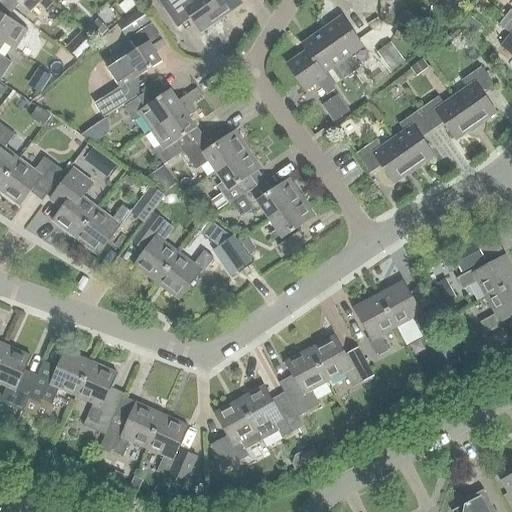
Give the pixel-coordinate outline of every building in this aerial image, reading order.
[(0,0),(13,11),(19,3),(29,13),(38,4),(45,11),(53,3),(49,0),(0,0)] [(8,18),(13,11),(0,0),(0,39),(4,42),(15,49),(27,30),(8,18)] [(125,0),(118,6),(125,14),(135,5),(131,0),(125,0)] [(220,18),(207,0),(158,0),(178,28),(191,18),(200,32),(220,18)] [(207,0),(220,18),(240,4),(237,0),(207,0)] [(149,21),(142,9),(117,24),(125,37),(149,21)] [(401,12),(395,25),(412,33),(418,20),(401,12)] [(321,30),(352,74),(359,68),(351,56),(363,47),(341,16),(321,30)] [(511,23),(504,18),(498,25),(510,34),(501,46),(511,55),(511,23)] [(468,19),(459,31),(472,40),(481,29),(468,19)] [(96,41),(108,29),(100,21),(88,33),(96,41)] [(130,82),(161,62),(155,52),(165,46),(150,24),(128,39),(136,50),(107,69),(119,88),(94,104),(103,118),(138,95),(130,82)] [(344,79),(352,74),(321,30),(301,44),(305,51),(323,74),(334,66),(344,79)] [(0,48),(4,42),(0,39),(0,79),(11,63),(0,55),(0,48)] [(404,61),(394,48),(381,58),(390,71),(404,61)] [(323,74),(305,51),(286,64),(305,92),(317,83),(326,96),(334,90),(323,74)] [(428,70),(422,62),(409,71),(415,79),(428,70)] [(454,97),(476,127),(496,113),(483,95),(494,87),(480,67),(460,81),(466,89),(454,97)] [(33,75),(46,83),(51,77),(37,68),(33,75)] [(150,131),(190,104),(184,96),(177,101),(169,90),(159,97),(144,94),(144,93),(124,107),(133,121),(140,116),(150,131)] [(330,100),(336,110),(328,116),(333,122),(349,111),(338,95),(330,100)] [(456,141),(476,127),(454,97),(443,104),(438,97),(418,111),(432,130),(443,123),(456,141)] [(195,112),(190,104),(150,131),(160,146),(153,150),(163,164),(182,151),(202,138),(188,117),(195,112)] [(403,132),(392,140),(413,171),(434,156),(421,138),(432,130),(418,111),(398,124),(403,132)] [(84,132),(102,120),(99,115),(81,127),(84,132)] [(0,184),(18,160),(3,148),(13,135),(0,124),(0,184)] [(215,172),(247,150),(234,131),(209,148),(202,138),(182,151),(195,170),(208,161),(215,172)] [(413,171),(392,140),(381,148),(375,140),(355,154),(369,174),(380,166),(393,185),(413,171)] [(95,169),(104,157),(92,148),(83,160),(95,169)] [(260,169),(247,150),(215,172),(222,182),(216,187),(228,205),(231,203),(263,181),(256,171),(260,169)] [(33,171),(18,160),(0,184),(0,193),(18,207),(31,189),(43,197),(40,200),(41,201),(63,172),(43,157),(33,171)] [(74,239),(96,209),(81,197),(92,184),(72,169),(51,197),(52,197),(54,195),(65,204),(51,222),(74,239)] [(269,220),(301,198),(288,179),(270,191),(263,181),(231,203),(241,216),(252,208),(255,214),(261,210),(269,220)] [(134,208),(146,217),(163,196),(151,187),(134,208)] [(217,210),(227,204),(221,194),(211,200),(217,210)] [(314,217),(301,198),(269,220),(276,230),(270,235),(285,256),(305,242),(296,229),(314,217)] [(111,220),(96,209),(74,239),(96,256),(117,228),(119,230),(131,214),(122,206),(111,220)] [(155,284),(178,254),(162,242),(173,229),(153,214),(131,243),(132,243),(133,243),(144,252),(133,267),(155,284)] [(210,221),(200,234),(216,247),(218,245),(230,236),(210,221)] [(218,245),(237,272),(250,262),(231,236),(230,236),(218,245)] [(462,272),(483,260),(473,243),(452,254),(462,272)] [(216,247),(211,250),(230,277),(237,272),(218,245),(216,247)] [(193,265),(178,254),(155,284),(177,300),(198,273),(201,275),(213,258),(203,251),(193,265)] [(477,281),(486,298),(511,283),(511,267),(505,256),(475,272),(474,269),(456,279),(462,290),(477,281)] [(402,281),(377,294),(395,327),(412,318),(420,333),(430,328),(421,310),(418,311),(402,281)] [(440,281),(425,289),(436,309),(451,300),(440,281)] [(511,283),(486,298),(495,315),(479,323),(486,334),(503,324),(501,325),(500,322),(511,315),(511,283)] [(395,327),(377,294),(353,307),(369,338),(367,339),(376,357),(387,351),(379,336),(395,327)] [(497,351),(508,345),(500,331),(489,337),(497,351)] [(433,339),(447,363),(458,358),(444,333),(433,339)] [(334,335),(309,348),(327,381),(343,373),(351,388),(372,376),(357,348),(344,355),(334,335)] [(22,410),(27,398),(35,380),(22,374),(30,356),(4,345),(0,354),(0,383),(6,386),(0,399),(0,402),(22,412),(22,410)] [(278,383),(284,394),(298,417),(319,406),(310,390),(327,381),(309,348),(284,362),(292,376),(278,383)] [(75,396),(91,362),(65,350),(55,372),(42,366),(44,362),(43,362),(35,380),(27,398),(22,410),(47,421),(54,405),(51,404),(58,388),(75,396)] [(116,373),(91,362),(75,396),(92,404),(83,425),(105,435),(123,394),(109,388),(116,373)] [(261,440),(277,432),(281,438),(303,426),(298,417),(284,394),(271,401),(263,386),(239,399),(261,440)] [(245,449),(261,440),(239,399),(214,413),(227,436),(210,445),(223,470),(248,456),(245,449)] [(129,441),(146,449),(162,414),(136,403),(129,417),(116,411),(100,447),(122,456),(129,441)] [(162,414),(146,449),(163,456),(156,472),(167,477),(184,484),(195,457),(177,449),(187,426),(162,414)] [(9,431),(0,426),(0,440),(4,442),(5,439),(6,439),(9,431)] [(318,457),(312,446),(302,451),(307,462),(318,457)] [(114,471),(109,482),(121,486),(125,476),(114,471)] [(511,474),(502,479),(511,497),(511,474)] [(494,511),(483,490),(468,498),(470,501),(451,511),(494,511)]
